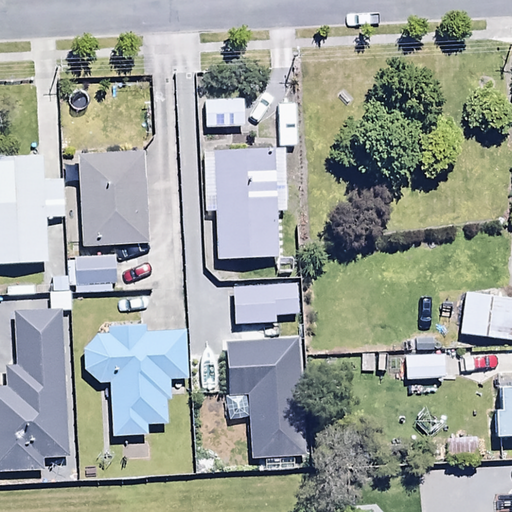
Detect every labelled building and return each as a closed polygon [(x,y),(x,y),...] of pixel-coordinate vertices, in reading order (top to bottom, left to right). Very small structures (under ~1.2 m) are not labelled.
[(209,152),(211,262),(247,261),(247,273),(252,279),(264,279),(268,274),(268,266),(264,260),(274,260),(272,151),(209,152)] [(144,247),(139,152),(72,155),(77,250),(144,247)] [(0,266),(43,265),(42,220),(63,220),(62,180),(39,181),(38,158),(0,159),(0,266)] [(72,295),(109,295),(109,286),(113,286),(112,257),(72,257),(72,295)] [(229,328),(272,326),(272,318),(292,316),(291,287),(227,290),(229,328)] [(511,301),(462,294),(456,336),(511,343),(511,301)] [(0,475),(40,474),(40,462),(65,460),(57,314),(10,316),(13,368),(2,368),(3,388),(0,387),(0,475)] [(106,386),(109,439),(144,438),(144,427),(164,426),(163,402),(167,402),(166,381),(184,381),(183,333),(141,334),(141,327),(103,328),(103,337),(92,337),(80,351),(80,372),(96,386),(106,386)] [(191,356),(192,395),(195,395),(196,411),(221,410),(219,355),(191,356)] [(440,356),(401,357),(401,383),(441,382),(440,356)] [(490,414),(490,439),(511,438),(511,390),(497,391),(497,414),(490,414)] [(505,498),(500,499),(500,511),(511,511),(511,486),(508,487),(508,492),(505,492),(505,498)]
